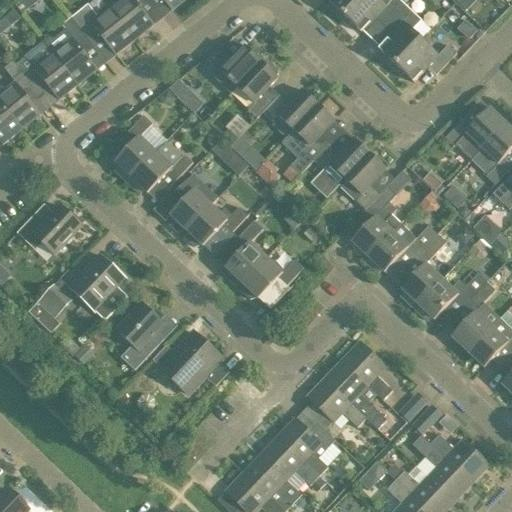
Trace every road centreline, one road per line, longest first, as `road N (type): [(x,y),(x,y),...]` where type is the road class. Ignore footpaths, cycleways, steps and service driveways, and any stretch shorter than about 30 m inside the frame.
road 1 (residential): [(287,364),(230,327),(167,256),(114,216),(72,171),(64,148)]
road 2 (residential): [(511,440),(361,304),(349,306),(287,364)]
road 3 (residential): [(271,0),(413,124),(435,113),(478,64)]
road 4 (residential): [(64,148),(72,128),(239,0)]
road 5 (residential): [(195,477),(283,387),(287,364)]
road 6 (residential): [(86,511),(0,428)]
